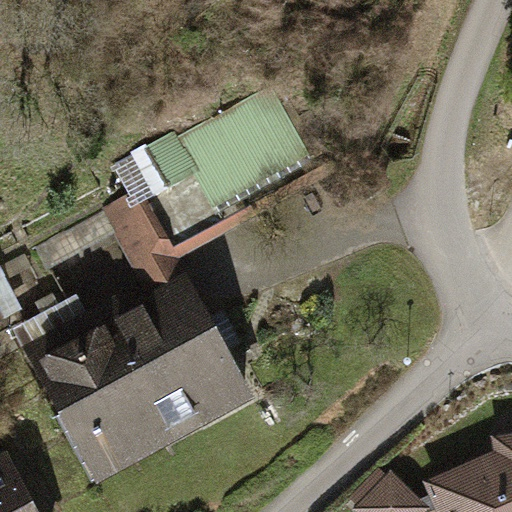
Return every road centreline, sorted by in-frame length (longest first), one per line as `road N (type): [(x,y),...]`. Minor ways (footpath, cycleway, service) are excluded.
road 1 (unclassified): [(477,310),(454,221),(449,123),(485,0)]
road 2 (residential): [(477,310),(428,382),(283,511)]
